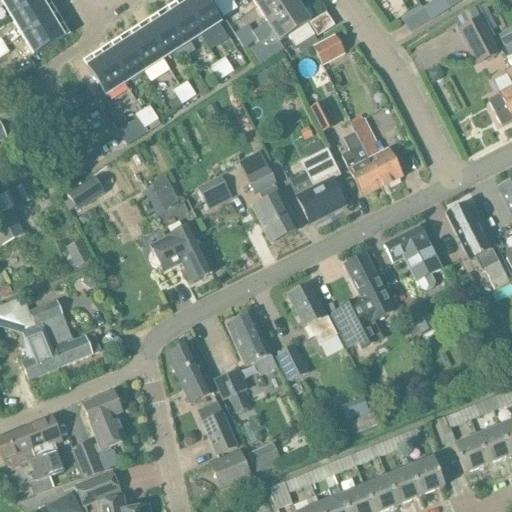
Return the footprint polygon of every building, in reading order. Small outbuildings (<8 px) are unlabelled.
[(0,0),(0,5),(8,19),(38,1),(37,0),(0,0)] [(189,0),(191,3),(181,9),(199,39),(219,27),(202,0),(189,0)] [(230,0),(210,0),(218,12),(232,3),(230,0)] [(250,0),(257,10),(271,0),(250,0)] [(271,0),(257,10),(257,11),(266,25),(296,5),(292,0),(271,0)] [(437,0),(421,10),(428,23),(449,10),(443,0),(442,0),(437,0)] [(442,0),(443,0),(449,10),(466,0),(442,0)] [(38,1),(8,19),(19,39),(50,21),(47,16),(52,14),(49,7),(44,10),(38,1)] [(232,3),(218,12),(223,20),(237,10),(232,3)] [(173,15),(162,22),(181,51),(199,39),(181,9),(180,10),(176,5),(170,9),(173,15)] [(265,26),(252,34),(256,41),(259,44),(259,45),(269,38),(267,35),(271,32),(279,44),(287,39),(294,50),(313,38),(306,27),(309,25),(308,22),(313,19),(309,13),(304,16),(298,7),(296,5),(266,25),(265,26)] [(420,8),(401,19),(409,34),(428,23),(421,10),(420,8)] [(154,27),(143,34),(161,63),(181,51),(162,22),(161,22),(157,16),(150,20),(154,27)] [(458,32),(457,32),(475,68),(500,56),(481,20),(479,21),(458,32)] [(50,21),(19,39),(31,59),(62,40),(60,36),(64,34),(59,25),(54,28),(50,21)] [(247,27),(233,36),(238,43),(252,34),(252,33),(247,27)] [(134,39),(124,45),(143,75),(161,63),(143,34),(141,35),(138,28),(132,32),(134,39)] [(252,34),(238,43),(240,46),(242,50),(256,41),(252,34)] [(511,35),(508,37),(499,42),(508,59),(511,57),(511,35)] [(322,69),(345,57),(335,38),(312,50),(322,69)] [(115,51),(105,57),(124,86),(143,75),(124,45),(123,46),(119,40),(112,45),(115,51)] [(5,48),(0,50),(0,60),(9,55),(5,48)] [(93,57),(96,63),(85,70),(104,99),(124,86),(105,57),(102,59),(99,53),(93,57)] [(224,60),(216,65),(225,79),(233,74),(224,60)] [(225,79),(216,65),(211,69),(219,82),(225,79)] [(511,88),(511,90),(499,97),(488,103),(501,129),(511,123),(511,74),(511,72),(510,72),(505,74),(511,88)] [(186,84),(178,89),(187,103),(195,98),(186,84)] [(168,105),(173,112),(187,103),(178,89),(173,93),(177,100),(168,105)] [(308,112),(321,136),(336,128),(323,104),(308,112)] [(148,108),(140,113),(149,127),(157,122),(148,108)] [(112,126),(117,134),(126,148),(147,135),(144,131),(149,127),(140,113),(135,117),(137,121),(128,127),(123,119),(112,126)] [(348,124),(350,129),(354,136),(380,190),(399,180),(387,154),(379,158),(374,146),(376,145),(361,118),(348,124)] [(354,136),(343,142),(349,154),(341,158),(361,199),(380,190),(354,136)] [(299,165),(313,191),(296,199),(308,227),(343,210),(331,182),(338,178),(326,152),(324,153),(318,142),(302,151),(307,161),(299,165)] [(261,194),(266,204),(252,211),(270,246),(296,233),(266,172),(248,181),(256,197),(261,194)] [(162,226),(185,218),(171,177),(148,185),(162,226)] [(77,214),(104,196),(93,180),(66,198),(77,214)] [(229,196),(220,180),(198,192),(209,213),(228,203),(225,198),(229,196)] [(511,183),(496,191),(511,224),(511,183)] [(467,205),(451,213),(445,216),(468,262),(473,260),(480,273),(483,271),(494,292),(509,285),(497,264),(491,252),(496,250),(487,234),(483,237),(467,205)] [(0,215),(0,245),(1,249),(24,238),(11,211),(0,215)] [(149,248),(152,255),(150,255),(149,257),(148,259),(148,261),(148,262),(148,263),(149,264),(150,266),(151,268),(152,269),(154,270),(156,270),(157,271),(158,271),(159,270),(161,274),(180,265),(190,286),(213,275),(190,227),(168,238),(168,239),(149,248)] [(414,285),(416,284),(420,292),(425,294),(433,290),(435,285),(430,277),(440,272),(418,230),(382,248),(391,266),(401,261),(414,285)] [(67,248),(76,269),(86,265),(78,244),(67,248)] [(338,310),(352,335),(361,353),(383,342),(374,325),(394,315),(387,301),(365,258),(343,269),(359,300),(354,302),(338,310)] [(83,286),(89,290),(96,287),(97,279),(90,275),(84,278),(83,286)] [(452,285),(457,293),(467,313),(483,304),(479,295),(468,276),(452,285)] [(0,298),(11,293),(8,287),(0,290),(0,298)] [(287,298),(304,332),(309,342),(315,339),(319,347),(335,339),(309,287),(287,298)] [(25,308),(24,308),(32,330),(42,326),(50,347),(49,348),(58,371),(89,359),(89,358),(98,354),(92,338),(83,342),(83,341),(73,345),(55,303),(50,305),(46,292),(22,301),(25,308)] [(435,328),(423,303),(408,310),(420,335),(435,328)] [(259,378),(262,377),(274,371),(273,370),(274,370),(250,316),(225,327),(244,369),(253,365),(259,378)] [(58,371),(49,348),(48,346),(27,354),(31,363),(21,367),(28,384),(58,371)] [(166,357),(182,392),(189,407),(213,396),(211,391),(189,346),(166,357)] [(301,364),(293,349),(276,357),(290,384),(310,374),(305,363),(301,364)] [(236,416),(248,410),(241,395),(246,392),(237,372),(213,383),(222,403),(229,400),(236,416)] [(511,406),(507,395),(487,403),(492,413),(511,406)] [(111,396),(82,407),(98,446),(92,448),(97,460),(103,458),(112,454),(108,444),(121,439),(112,418),(119,415),(111,396)] [(484,404),(465,411),(469,423),(489,415),(484,404)] [(469,423),(465,411),(433,425),(442,448),(454,443),(450,431),(469,423)] [(215,459),(237,450),(222,416),(201,426),(215,459)] [(52,420),(23,431),(35,460),(41,457),(48,476),(49,479),(61,474),(52,453),(50,448),(61,444),(52,420)] [(511,425),(499,430),(510,458),(511,457),(511,425)] [(499,430),(476,440),(487,467),(510,458),(499,430)] [(23,431),(0,439),(0,454),(3,462),(9,459),(11,464),(16,462),(17,466),(29,462),(34,475),(36,481),(48,476),(41,457),(35,460),(23,431)] [(396,439),(401,451),(420,443),(415,432),(396,439)] [(487,467),(476,440),(453,449),(464,477),(487,467)] [(373,449),(378,460),(397,452),(392,441),(373,449)] [(91,443),(70,452),(83,483),(103,475),(97,460),(92,448),(91,443)] [(278,464),(270,446),(245,456),(253,475),(278,464)] [(369,450),(350,458),(355,469),(374,461),(369,450)] [(251,482),(239,454),(209,466),(221,494),(251,482)] [(350,458),(328,467),(332,478),(355,469),(350,458)] [(432,462),(421,466),(408,471),(420,499),(443,489),(432,462)] [(328,467),(305,476),(310,487),(332,478),(328,467)] [(408,471),(386,480),(397,508),(420,499),(408,471)] [(120,496),(111,473),(73,488),(82,511),(120,496)] [(36,481),(28,484),(33,498),(54,491),(49,479),(48,476),(36,481)] [(310,487),(305,476),(268,491),(277,511),(292,506),(288,496),(310,487)] [(355,493),(342,498),(341,499),(346,511),(372,511),(363,490),(364,489),(360,480),(351,483),(355,493)] [(386,480),(364,489),(363,490),(372,511),(387,511),(397,508),(386,480)] [(332,502),(318,508),(319,511),(346,511),(341,499),(342,498),(337,488),(328,492),(332,502)] [(306,502),(309,511),(307,511),(319,511),(318,508),(314,499),(306,502)] [(98,511),(147,511),(147,509),(133,511),(124,511),(122,500),(97,505),(98,511)]
